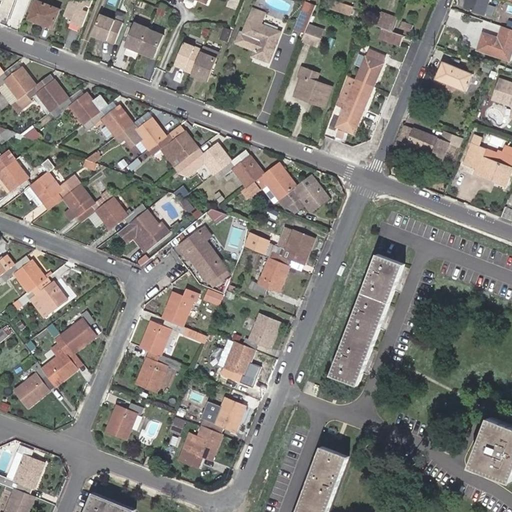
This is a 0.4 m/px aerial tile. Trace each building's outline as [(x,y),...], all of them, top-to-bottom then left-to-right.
[(37,18),(36,20),(53,27),(61,9),(37,0),(31,16),(37,18)] [(70,0),(65,14),(84,21),(90,6),(85,4),(86,0),(70,0)] [(305,0),(302,9),(312,13),(315,3),(305,0)] [(253,9),(249,20),(243,34),(241,33),(237,43),(255,50),(253,55),(268,60),(279,32),(260,24),(264,14),(253,9)] [(312,13),(302,9),(295,28),(305,32),(312,13)] [(101,12),(93,33),(108,38),(110,34),(117,37),(123,20),(101,12)] [(399,18),(382,12),(378,25),(384,27),(395,31),(399,18)] [(266,20),(283,28),(286,22),(269,14),(266,20)] [(141,50),(150,27),(151,26),(136,20),(127,44),(141,50)] [(410,32),(412,25),(403,22),(401,28),(410,32)] [(309,25),(303,41),(316,46),(322,30),(309,25)] [(511,28),(503,26),(497,40),(493,38),(494,36),(483,33),(477,49),(507,60),(511,47),(511,28)] [(150,27),(141,50),(155,55),(164,33),(150,27)] [(395,31),(384,27),(381,37),(399,43),(403,34),(395,31)] [(186,41),(178,61),(188,66),(187,68),(195,71),(198,62),(204,48),(186,41)] [(221,51),(205,45),(204,48),(198,62),(195,71),(194,73),(210,80),(214,68),(210,66),(213,58),(218,59),(221,51)] [(370,48),(357,81),(374,87),(387,55),(370,48)] [(23,66),(18,59),(5,69),(10,76),(23,66)] [(475,72),(445,60),(438,77),(468,89),(475,72)] [(19,97),(38,83),(24,65),(23,66),(10,76),(5,69),(0,73),(0,87),(12,103),(19,97)] [(300,75),(303,76),(296,94),(326,106),(334,87),(318,81),(321,74),(303,67),(300,75)] [(55,78),(51,72),(38,83),(43,89),(55,78)] [(52,110),(70,96),(55,78),(43,89),(38,83),(19,97),(12,103),(18,111),(32,100),(31,98),(38,93),(52,110)] [(357,81),(350,78),(340,105),(346,107),(357,81)] [(511,82),(501,79),(495,98),(511,103),(511,82)] [(374,87),(357,81),(346,107),(339,126),(356,132),(374,87)] [(75,102),(85,94),(80,88),(70,96),(75,102)] [(85,123),(102,109),(88,91),(85,94),(75,102),(70,96),(52,110),(57,116),(71,105),(85,123)] [(118,135),(135,121),(122,103),(107,115),(102,109),(85,123),(90,128),(103,118),(109,124),(114,131),(118,135)] [(140,127),(153,116),(149,110),(135,121),(140,127)] [(150,147),(167,134),(153,116),(140,127),(135,121),(118,135),(123,142),(137,130),(150,147)] [(0,132),(8,126),(0,122),(0,132)] [(114,131),(109,124),(104,128),(110,134),(114,131)] [(182,161),(200,147),(186,130),(181,124),(167,134),(150,147),(149,148),(153,154),(169,143),(182,161)] [(8,126),(0,132),(0,141),(2,144),(19,130),(8,126)] [(412,133),(413,132),(406,129),(402,140),(409,143),(412,133)] [(347,133),(341,130),(338,136),(344,139),(347,133)] [(420,136),(412,133),(409,143),(434,153),(433,156),(444,159),(451,141),(440,138),(422,131),(420,136)] [(215,173),(233,159),(219,142),(205,152),(200,147),(182,161),(187,166),(201,156),(215,173)] [(479,145),(472,142),(465,160),(472,163),(479,145)] [(487,148),(479,145),(472,163),(479,166),(477,171),(491,177),(493,173),(500,176),(499,179),(506,182),(511,166),(511,154),(499,150),(497,155),(490,152),(488,157),(484,155),(486,151),(487,148)] [(101,149),(90,158),(92,159),(96,160),(104,153),(101,149)] [(0,172),(17,159),(12,153),(5,159),(2,154),(0,155),(0,172)] [(248,186),(265,172),(252,154),(238,165),(233,159),(215,173),(220,179),(234,168),(248,186)] [(22,156),(17,159),(30,177),(35,173),(33,170),(22,156)] [(17,159),(0,172),(0,174),(13,191),(27,180),(31,185),(49,171),(55,166),(49,158),(33,170),(35,173),(30,177),(17,159)] [(89,158),(86,165),(95,169),(98,161),(96,160),(92,159),(90,158),(89,158)] [(270,178),(284,166),(280,160),(265,172),(270,178)] [(280,198),(298,183),(284,166),(270,178),(265,172),(248,186),(252,192),(260,186),(273,203),(280,198)] [(49,171),(31,185),(23,191),(30,199),(31,198),(37,205),(43,201),(44,203),(47,201),(59,192),(64,198),(75,189),(70,183),(63,189),(49,171)] [(311,173),(298,183),(303,189),(316,179),(311,173)] [(303,189),(298,183),(280,198),(284,203),(292,197),(298,193),(301,196),(312,210),(330,197),(316,179),(303,189)] [(31,185),(27,180),(13,191),(17,196),(23,191),(31,185)] [(82,184),(75,189),(64,198),(78,215),(83,222),(97,210),(115,197),(109,190),(96,201),(82,184)] [(252,192),(248,186),(241,191),(247,198),(253,194),(252,192)] [(59,192),(47,201),(44,203),(50,209),(52,208),(64,198),(59,192)] [(184,203),(186,198),(169,192),(166,199),(173,202),(174,199),(184,203)] [(295,201),(301,196),(298,193),(292,197),(295,201)] [(115,197),(97,210),(111,228),(125,217),(129,222),(146,208),(141,203),(128,214),(115,197)] [(146,208),(129,222),(143,240),(154,232),(159,238),(169,230),(172,226),(166,219),(158,224),(146,208)] [(188,250),(204,273),(222,259),(206,237),(209,234),(205,228),(193,236),(198,242),(188,250)] [(292,258),(304,263),(314,237),(293,229),(286,247),(283,254),(272,249),(269,256),(289,265),(292,258)] [(154,232),(143,240),(148,246),(159,238),(154,232)] [(237,240),(231,235),(227,239),(232,244),(237,240)] [(274,243),(272,249),(283,254),(286,247),(274,243)] [(19,270),(31,261),(26,254),(15,263),(19,270)] [(279,290),(289,265),(269,256),(258,282),(255,281),(252,287),(264,292),(267,286),(279,290)] [(0,274),(4,272),(8,269),(0,258),(0,274)] [(289,265),(301,270),(304,263),(292,258),(289,265)] [(36,285),(46,277),(32,259),(31,261),(19,270),(15,263),(8,269),(4,272),(0,274),(0,284),(9,278),(15,273),(29,291),(36,285)] [(354,390),(399,269),(373,260),(328,380),(354,390)] [(51,283),(46,277),(36,285),(41,291),(51,283)] [(41,291),(36,285),(29,291),(26,293),(18,299),(22,305),(30,299),(36,294),(50,312),(68,299),(54,281),(51,283),(41,291)] [(207,299),(224,304),(228,292),(211,287),(207,299)] [(173,290),(163,316),(167,317),(184,324),(195,299),(198,300),(201,293),(188,288),(186,295),(173,290)] [(62,334),(67,341),(75,351),(98,334),(90,324),(96,320),(88,310),(82,315),(84,317),(62,334)] [(243,344),(255,349),(258,342),(270,347),(281,321),(260,312),(250,338),(245,337),(243,344)] [(152,320),(141,345),(150,349),(161,353),(162,354),(164,347),(171,349),(178,330),(206,341),(206,339),(209,334),(184,324),(167,317),(164,325),(152,320)] [(48,375),(56,385),(78,368),(69,356),(75,351),(67,341),(62,334),(53,323),(46,328),(61,346),(64,351),(43,368),(48,375)] [(2,328),(0,329),(0,342),(8,336),(2,328)] [(215,332),(210,330),(209,334),(206,339),(212,341),(215,332)] [(245,374),(256,349),(255,349),(243,344),(235,340),(228,338),(218,364),(222,365),(219,372),(231,377),(234,370),(243,373),(245,374)] [(161,353),(150,349),(147,356),(158,361),(161,353)] [(78,368),(84,363),(75,351),(69,356),(78,368)] [(162,354),(161,353),(158,361),(147,356),(136,382),(157,390),(168,365),(177,368),(180,361),(162,354)] [(508,376),(511,365),(503,362),(499,373),(508,376)] [(29,407),(50,390),(43,380),(48,375),(43,368),(40,364),(34,369),(36,372),(15,389),(29,407)] [(241,381),(243,373),(234,370),(231,377),(241,381)] [(50,390),(56,385),(48,375),(43,380),(50,390)] [(208,420),(212,421),(216,423),(226,397),(218,395),(208,420)] [(209,428),(221,433),(224,426),(236,431),(246,405),(226,397),(216,423),(212,421),(208,420),(204,419),(202,425),(203,426),(209,428)] [(118,404),(107,430),(128,438),(139,413),(142,414),(145,407),(133,402),(130,409),(118,404)] [(184,410),(179,408),(176,415),(182,417),(184,410)] [(511,424),(485,414),(466,463),(507,479),(511,467),(511,424)] [(184,421),(176,418),(170,431),(179,435),(184,421)] [(213,460),(224,434),(221,433),(209,428),(203,426),(198,434),(189,431),(182,447),(188,450),(185,457),(198,462),(201,454),(213,460)] [(296,511),(326,511),(346,460),(320,450),(296,511)] [(0,473),(0,481),(15,487),(32,495),(46,462),(24,453),(17,451),(6,476),(0,473)] [(145,465),(154,469),(158,459),(148,455),(145,465)] [(29,511),(36,496),(32,495),(15,487),(4,511),(1,511),(0,511),(29,511)] [(135,511),(137,509),(95,491),(86,511),(135,511)]
